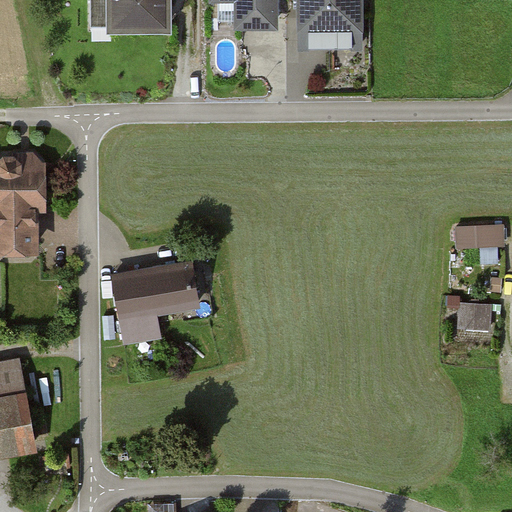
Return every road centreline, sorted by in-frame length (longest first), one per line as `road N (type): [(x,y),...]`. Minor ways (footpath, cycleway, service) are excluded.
road 1 (residential): [(91,490),(88,118),(511,112)]
road 2 (residential): [(411,511),(318,489),(91,490)]
